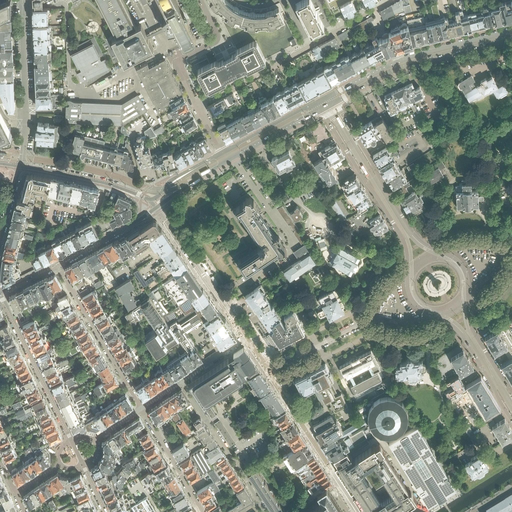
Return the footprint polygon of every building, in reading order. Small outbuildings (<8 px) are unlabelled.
[(0,28),(12,28),(12,18),(11,19),(8,20),(7,17),(11,15),(11,14),(11,10),(11,9),(11,5),(11,4),(11,0),(10,0),(7,0),(6,1),(1,3),(0,3),(0,28)] [(184,16),(183,15),(182,14),(175,0),(32,0),(33,5),(35,5),(35,9),(43,8),(42,0),(97,0),(116,36),(113,38),(113,39),(112,39),(112,40),(124,63),(125,63),(153,49),(153,48),(148,37),(154,34),(159,32),(162,30),(166,28),(167,30),(168,34),(169,34),(169,32),(175,31),(183,46),(184,46),(185,47),(195,42),(195,40),(196,40),(186,20),(185,20),(185,19),(185,18),(184,18),(183,16),(184,16)] [(208,0),(210,2),(217,11),(219,12),(222,14),(222,15),(224,16),(226,17),(232,21),(234,22),(236,23),(244,26),(246,26),(255,27),(258,27),(267,27),(269,26),(278,24),(280,23),(285,20),(284,19),(281,13),(284,11),(279,3),(274,5),(270,7),(267,8),(265,8),(261,9),(260,9),(258,9),(254,9),(252,8),(251,8),(247,7),(243,6),(240,4),(237,3),(236,2),(232,0),(208,0)] [(324,27),(318,15),(318,14),(315,10),(310,0),(303,0),(302,1),(299,2),(300,2),(298,3),(296,4),(302,16),(302,17),(304,21),(305,22),(311,34),(313,32),(313,33),(315,32),(320,29),(322,28),(324,27)] [(326,0),(330,8),(334,7),(335,9),(340,7),(346,4),(351,1),(353,0),(326,0)] [(401,0),(400,0),(391,5),(395,14),(395,16),(399,15),(398,13),(404,11),(401,0)] [(356,9),(353,3),(351,1),(346,4),(352,15),(354,13),(357,12),(356,9)] [(511,7),(510,1),(505,2),(499,3),(499,7),(504,22),(508,21),(508,22),(511,21),(511,20),(511,7)] [(352,15),(346,4),(340,7),(342,9),(344,15),(345,15),(346,17),(349,16),(352,15)] [(382,10),(380,11),(383,19),(388,17),(395,14),(391,5),(382,10)] [(410,5),(403,6),(405,13),(411,11),(410,5)] [(495,24),(491,9),(491,7),(487,8),(486,7),(483,8),(483,11),(487,26),(495,24)] [(504,22),(499,7),(491,9),(495,24),(504,22)] [(48,25),(48,15),(49,15),(50,13),(50,10),(49,8),(43,8),(35,9),(32,9),(33,9),(33,23),(33,26),(48,25)] [(448,35),(444,18),(440,19),(438,8),(432,9),(434,20),(439,38),(448,35)] [(464,32),(459,11),(455,13),(457,19),(458,20),(453,21),(456,34),(464,32)] [(472,30),(468,16),(463,17),(462,16),(463,14),(462,11),(459,11),(464,32),(472,30)] [(487,26),(483,11),(476,12),(479,28),(487,26)] [(479,28),(476,12),(467,15),(468,16),(472,30),(479,28)] [(429,40),(424,17),(423,14),(420,15),(419,15),(418,18),(418,19),(418,18),(416,19),(407,20),(408,25),(413,45),(420,43),(429,40)] [(198,70),(197,71),(198,72),(197,72),(198,74),(206,90),(207,89),(207,91),(209,90),(209,91),(210,90),(226,82),(226,81),(227,81),(226,79),(227,79),(227,78),(244,69),(244,70),(245,70),(246,71),(247,70),(247,71),(252,69),(264,62),(265,61),(265,60),(265,59),(291,46),(292,46),(297,43),(294,38),(285,20),(280,23),(278,24),(269,26),(267,27),(258,27),(255,27),(246,26),(244,26),(236,23),(234,22),(232,21),(226,17),(224,16),(222,15),(220,17),(224,25),(230,37),(232,40),(234,44),(207,58),(208,61),(210,64),(201,68),(198,70)] [(439,38),(434,20),(427,22),(427,21),(428,21),(427,17),(424,17),(429,40),(439,38)] [(456,34),(453,21),(453,20),(449,20),(449,22),(449,23),(447,18),(446,18),(446,17),(445,17),(445,18),(444,18),(448,35),(448,36),(456,34)] [(370,25),(367,19),(358,24),(362,30),(363,31),(364,30),(364,29),(370,25)] [(413,45),(408,25),(407,26),(406,24),(405,23),(402,24),(402,25),(399,26),(404,40),(401,41),(404,48),(410,46),(413,45)] [(52,36),(52,30),(51,31),(51,25),(48,25),(33,26),(33,29),(33,34),(33,36),(34,36),(34,37),(52,36)] [(399,26),(397,26),(395,27),(394,28),(394,30),(388,33),(395,52),(399,51),(399,50),(404,48),(401,41),(404,40),(399,26)] [(12,38),(12,28),(0,28),(0,38),(12,38)] [(349,36),(346,31),(337,35),(340,41),(349,36)] [(386,55),(395,52),(388,33),(386,33),(383,34),(383,35),(382,36),(383,38),(380,39),(380,38),(379,39),(378,40),(386,55)] [(50,50),(50,41),(51,41),(52,41),(52,36),(34,37),(34,42),(34,44),(34,45),(34,48),(34,51),(50,50)] [(386,55),(378,40),(375,36),(374,36),(372,37),(372,38),(372,39),(374,43),(371,45),(370,45),(377,59),(378,59),(386,55)] [(109,68),(105,59),(101,61),(99,57),(100,57),(100,55),(102,53),(94,37),(70,49),(72,54),(78,67),(79,67),(81,71),(77,73),(82,82),(85,80),(109,68)] [(325,54),(339,46),(335,37),(312,49),(314,52),(317,58),(319,57),(324,55),(325,54)] [(0,49),(13,49),(12,38),(0,38),(0,49)] [(371,63),(364,49),(363,49),(362,48),(360,49),(360,51),(356,43),(353,45),(357,52),(365,66),(371,63)] [(377,59),(370,45),(369,46),(368,45),(365,47),(364,48),(364,49),(371,63),(377,59)] [(0,59),(13,59),(13,49),(0,49),(0,59)] [(51,65),(50,50),(34,51),(34,54),(35,60),(35,61),(35,62),(35,63),(35,65),(49,65),(51,65)] [(365,66),(357,52),(356,52),(354,52),(352,53),(352,54),(350,50),(346,52),(348,56),(356,71),(365,66)] [(356,71),(348,56),(345,57),(343,57),(340,58),(340,60),(348,75),(353,72),(357,71),(356,71)] [(163,125),(189,108),(186,102),(186,101),(183,94),(183,93),(182,93),(180,89),(180,88),(178,84),(177,83),(175,79),(175,78),(173,74),(172,74),(170,69),(168,65),(167,64),(168,64),(165,60),(165,59),(165,58),(159,61),(160,62),(157,64),(156,64),(153,66),(152,66),(149,68),(147,63),(137,69),(158,110),(157,110),(163,125)] [(0,67),(13,67),(13,59),(0,59),(0,67)] [(348,75),(340,60),(337,62),(335,61),(332,63),(332,64),(340,80),(340,79),(345,77),(348,75)] [(340,80),(332,64),(329,66),(327,66),(324,67),(324,69),(332,84),(337,81),(340,80)] [(49,72),(49,65),(35,65),(35,66),(35,73),(49,72)] [(332,84),(324,69),(322,65),(316,69),(317,72),(297,83),(306,98),(332,84)] [(15,107),(14,79),(13,67),(0,67),(0,91),(0,92),(0,91),(0,102),(0,103),(3,102),(5,101),(9,109),(9,110),(10,110),(11,111),(13,110),(14,110),(14,109),(15,108),(15,107)] [(52,80),(51,72),(49,72),(35,73),(36,79),(36,80),(52,80)] [(507,91),(503,83),(498,86),(492,77),(487,80),(486,78),(480,81),(479,82),(476,79),(474,80),(471,75),(458,83),(458,85),(459,88),(461,88),(462,88),(468,100),(469,101),(470,101),(475,98),(477,98),(481,96),(482,94),(489,90),(490,91),(494,89),(498,96),(507,91)] [(306,98),(297,83),(296,82),(293,84),(293,86),(289,87),(298,102),(298,103),(301,101),(306,98)] [(424,95),(420,87),(417,88),(416,87),(414,88),(412,84),(412,83),(404,87),(411,101),(418,98),(419,97),(424,95)] [(50,95),(50,90),(51,90),(51,87),(36,88),(36,95),(50,95)] [(298,102),(289,87),(288,87),(285,88),(284,90),(281,92),(289,107),(293,105),(298,102)] [(411,101),(404,87),(393,92),(401,110),(406,108),(406,106),(405,104),(409,102),(410,105),(413,104),(412,103),(411,101)] [(289,107),(281,92),(280,91),(277,93),(276,95),(273,96),(281,111),(284,110),(289,107)] [(401,110),(393,92),(384,96),(385,97),(386,99),(383,100),(387,107),(387,106),(388,107),(389,109),(388,109),(390,112),(391,114),(392,114),(393,114),(394,114),(395,113),(396,112),(398,111),(396,108),(399,107),(400,109),(401,110)] [(238,103),(232,93),(227,96),(232,105),(236,103),(236,104),(238,103)] [(55,104),(55,100),(61,99),(61,94),(50,95),(36,95),(36,98),(36,103),(37,103),(37,106),(37,107),(60,106),(60,104),(55,104)] [(147,110),(138,94),(122,104),(77,101),(74,101),(73,101),(71,100),(70,99),(69,99),(68,99),(67,100),(66,100),(66,101),(65,102),(65,103),(65,104),(66,105),(66,110),(65,121),(81,122),(81,123),(87,123),(95,124),(116,125),(123,125),(147,110)] [(232,105),(227,96),(223,98),(227,107),(228,107),(232,105)] [(281,111),(273,96),(267,100),(270,106),(275,115),(281,111)] [(275,115),(270,106),(267,100),(265,97),(259,101),(261,104),(269,118),(275,115)] [(227,107),(223,98),(218,101),(223,109),(227,107)] [(223,109),(218,101),(213,103),(218,112),(223,109)] [(218,112),(213,103),(207,107),(212,115),(218,112)] [(269,118),(261,104),(258,105),(259,107),(255,109),(262,122),(269,118)] [(262,122),(255,109),(254,107),(253,108),(252,107),(251,108),(250,109),(247,111),(248,111),(256,125),(262,122)] [(178,126),(193,116),(189,108),(163,125),(164,125),(169,131),(178,126)] [(0,141),(12,135),(0,111),(0,141)] [(256,125),(248,111),(243,114),(243,116),(241,117),(248,130),(248,129),(256,125)] [(189,129),(198,123),(193,116),(178,126),(183,133),(184,132),(189,129)] [(248,130),(241,117),(239,118),(238,116),(235,118),(235,120),(234,121),(241,134),(248,130)] [(393,136),(382,118),(379,120),(377,117),(371,121),(357,129),(358,130),(360,135),(362,138),(365,143),(366,144),(366,143),(367,145),(371,142),(372,142),(374,143),(375,142),(376,140),(375,138),(380,135),(380,134),(382,133),(386,140),(393,136)] [(241,134),(234,121),(232,122),(230,120),(225,123),(233,138),(241,134)] [(233,138),(225,123),(225,122),(224,122),(223,122),(223,123),(217,126),(226,142),(233,138)] [(59,135),(59,133),(57,131),(58,125),(49,125),(49,124),(48,124),(39,123),(38,123),(38,124),(38,129),(37,129),(37,130),(36,130),(36,135),(36,136),(37,136),(37,141),(36,141),(36,142),(37,142),(53,144),(54,144),(54,143),(54,141),(56,142),(57,136),(59,135)] [(84,140),(84,138),(83,138),(83,137),(82,136),(81,137),(80,137),(80,135),(81,131),(82,125),(75,124),(72,136),(73,136),(72,137),(74,137),(74,136),(75,137),(72,147),(72,148),(73,148),(73,149),(74,150),(76,151),(76,152),(76,153),(80,154),(84,140)] [(166,133),(162,125),(154,130),(156,133),(157,136),(160,135),(164,134),(166,133)] [(488,141),(486,134),(480,137),(482,143),(488,141)] [(120,165),(124,150),(125,147),(126,143),(128,137),(125,136),(121,149),(119,149),(118,148),(114,163),(115,164),(117,165),(118,164),(120,165)] [(212,150),(204,136),(202,137),(201,136),(197,138),(198,139),(195,140),(203,154),(212,150)] [(87,156),(91,142),(92,138),(90,137),(89,141),(84,140),(80,154),(81,154),(81,156),(83,156),(84,155),(85,156),(87,156)] [(150,151),(149,147),(148,143),(142,145),(140,138),(140,137),(136,138),(137,142),(134,143),(137,152),(138,156),(141,165),(148,163),(153,162),(151,154),(150,151)] [(195,140),(190,143),(190,144),(197,158),(203,154),(195,140)] [(94,158),(97,143),(91,142),(87,156),(88,158),(90,158),(91,157),(94,158)] [(344,155),(337,144),(336,143),(336,144),(335,142),(332,143),(332,142),(329,144),(329,145),(324,148),(329,155),(326,157),(327,158),(326,159),(329,164),(330,164),(332,166),(344,158),(343,156),(344,155)] [(100,160),(104,145),(97,143),(94,158),(95,159),(96,160),(98,159),(100,160)] [(114,163),(118,148),(117,148),(118,146),(119,143),(116,143),(116,146),(115,146),(115,148),(111,147),(107,161),(108,161),(108,163),(110,163),(111,162),(114,163)] [(197,158),(190,144),(185,147),(184,146),(180,148),(182,151),(188,163),(197,158)] [(107,161),(111,147),(104,145),(100,160),(101,159),(101,161),(103,161),(104,160),(105,161),(107,161)] [(393,157),(386,147),(373,155),(373,156),(374,156),(375,159),(377,162),(379,165),(379,166),(392,158),(393,157)] [(332,166),(330,164),(329,164),(326,159),(327,158),(326,157),(329,155),(324,148),(318,152),(322,158),(314,163),(323,177),(324,176),(325,178),(328,183),(337,178),(330,167),(332,166)] [(131,162),(132,157),(129,156),(129,154),(128,153),(128,151),(124,150),(120,165),(120,166),(120,167),(124,167),(124,168),(128,169),(132,170),(132,169),(133,169),(134,166),(133,165),(134,162),(131,162)] [(179,167),(173,155),(172,151),(162,154),(166,166),(167,171),(170,172),(172,171),(173,169),(179,167)] [(188,163),(182,151),(173,155),(179,167),(180,167),(188,163)] [(295,163),(289,151),(283,154),(282,152),(276,155),(277,156),(272,159),(272,160),(271,163),(272,165),(275,165),(278,171),(283,168),(285,170),(292,166),(292,165),(295,163)] [(166,166),(162,154),(158,155),(157,153),(151,154),(153,162),(155,167),(158,166),(158,167),(159,167),(161,166),(161,167),(162,167),(163,168),(164,167),(165,167),(166,166)] [(400,169),(392,158),(379,166),(379,167),(380,167),(382,170),(384,174),(386,177),(386,178),(387,178),(400,169)] [(442,173),(440,170),(445,166),(441,160),(436,164),(438,167),(425,175),(430,183),(443,175),(442,173)] [(418,171),(416,167),(413,163),(406,167),(412,175),(418,171)] [(406,180),(403,174),(405,173),(402,168),(400,170),(400,169),(387,178),(387,179),(389,181),(391,185),(393,187),(393,188),(406,180)] [(313,177),(310,171),(306,173),(307,173),(305,175),(308,180),(313,177)] [(361,183),(356,176),(356,175),(356,176),(355,176),(354,174),(355,173),(354,173),(340,182),(344,189),(344,190),(345,191),(346,191),(346,192),(361,183)] [(34,197),(35,190),(43,192),(43,193),(47,194),(47,193),(51,178),(34,175),(30,174),(30,175),(29,175),(27,174),(27,176),(25,175),(20,193),(19,193),(17,200),(23,202),(22,208),(29,210),(32,211),(33,206),(32,205),(32,202),(33,202),(34,197)] [(295,177),(284,182),(287,187),(297,181),(295,177)] [(70,198),(73,183),(70,183),(70,182),(67,182),(68,182),(67,182),(65,181),(64,181),(61,180),(61,181),(56,180),(56,179),(53,179),(51,178),(47,193),(52,194),(58,195),(63,197),(69,198),(70,198)] [(409,193),(405,187),(415,182),(413,179),(401,186),(403,189),(398,192),(402,197),(409,193)] [(478,195),(478,191),(478,190),(476,190),(472,190),(471,190),(468,191),(468,189),(471,189),(471,188),(471,187),(474,187),(473,184),(471,185),(471,184),(471,183),(471,179),(461,180),(461,183),(459,184),(459,186),(456,186),(455,187),(455,188),(453,190),(453,192),(455,192),(456,192),(456,201),(456,206),(456,207),(458,207),(462,207),(463,207),(472,207),(472,206),(477,206),(479,206),(479,205),(478,205),(478,200),(478,195)] [(80,200),(83,186),(81,185),(80,185),(79,185),(79,184),(78,184),(73,183),(70,198),(75,200),(75,199),(79,200),(79,201),(80,200)] [(367,192),(365,189),(363,187),(361,184),(361,183),(346,192),(345,193),(350,203),(352,202),(367,193),(367,192)] [(96,200),(97,196),(98,195),(97,195),(99,189),(93,188),(89,187),(83,186),(80,200),(89,202),(89,204),(91,204),(91,206),(93,207),(93,205),(95,205),(96,200)] [(424,206),(421,201),(423,200),(420,195),(418,196),(416,193),(415,192),(401,201),(404,205),(403,205),(407,211),(407,210),(410,215),(413,214),(414,216),(416,215),(423,210),(421,208),(424,206)] [(372,203),(371,201),(372,201),(371,200),(367,193),(352,202),(358,212),(372,203)] [(128,206),(131,201),(125,198),(124,198),(119,195),(119,196),(113,209),(114,210),(115,209),(118,211),(125,206),(127,207),(128,206)] [(284,252),(285,251),(286,250),(284,247),(283,248),(280,243),(280,241),(279,240),(277,238),(277,236),(275,236),(274,236),(268,227),(270,226),(267,222),(265,223),(259,214),(258,215),(257,213),(261,211),(253,200),(253,201),(250,197),(249,198),(247,198),(246,200),(244,201),(245,202),(236,208),(235,209),(236,210),(235,211),(237,214),(238,213),(239,214),(240,214),(248,226),(252,232),(259,243),(257,244),(259,247),(237,261),(238,262),(237,263),(239,266),(241,265),(245,273),(246,274),(259,265),(258,264),(260,263),(260,264),(274,255),(275,256),(279,254),(279,255),(281,254),(282,254),(284,253),(284,252)] [(130,217),(129,215),(131,214),(131,207),(128,206),(127,207),(125,206),(118,211),(114,213),(115,216),(116,216),(115,216),(110,219),(111,221),(110,222),(112,226),(119,223),(124,220),(124,221),(130,217)] [(303,216),(300,212),(299,212),(298,211),(301,209),(297,206),(294,209),(296,211),(295,212),(294,211),(290,213),(295,221),(303,216)] [(25,220),(28,210),(29,211),(29,210),(22,208),(22,209),(15,207),(15,208),(14,211),(13,213),(12,216),(12,217),(25,220)] [(108,218),(110,218),(113,216),(112,214),(102,215),(94,217),(95,220),(104,219),(106,223),(109,221),(108,218)] [(388,227),(385,223),(383,218),(382,219),(380,215),(367,222),(371,229),(373,230),(374,229),(374,230),(373,231),(375,233),(376,233),(377,233),(378,233),(381,231),(382,233),(383,233),(387,231),(387,230),(389,230),(387,227),(388,227)] [(25,225),(26,220),(25,220),(12,217),(11,222),(10,225),(24,228),(24,227),(25,225)] [(99,235),(91,221),(89,218),(86,218),(87,220),(88,219),(90,220),(90,221),(89,221),(90,222),(83,225),(90,239),(95,237),(99,235)] [(90,239),(83,225),(80,219),(78,219),(82,226),(75,230),(82,244),(86,241),(90,239)] [(173,246),(162,229),(161,229),(160,228),(161,228),(160,227),(156,222),(153,221),(141,229),(140,228),(139,229),(128,237),(127,236),(136,249),(137,251),(148,243),(155,253),(159,250),(161,253),(173,246)] [(22,235),(24,228),(10,225),(9,228),(8,233),(20,236),(32,239),(33,236),(25,234),(24,235),(22,235)] [(72,249),(65,236),(62,230),(62,229),(60,230),(61,233),(63,236),(60,238),(67,252),(72,249)] [(82,244),(75,230),(70,233),(74,241),(77,246),(82,244)] [(18,244),(20,236),(8,233),(7,238),(6,242),(18,245),(18,244)] [(77,246),(74,241),(70,233),(65,236),(72,249),(77,246)] [(136,249),(127,236),(125,238),(124,237),(123,237),(122,237),(121,238),(120,239),(120,240),(118,241),(118,240),(117,241),(115,241),(114,243),(113,243),(122,256),(123,258),(136,249)] [(67,252),(60,238),(59,237),(55,239),(55,238),(51,240),(60,256),(67,252)] [(18,247),(16,247),(16,245),(18,245),(6,242),(5,244),(4,249),(18,252),(18,247)] [(122,256),(113,243),(113,242),(104,247),(113,260),(113,261),(117,258),(117,259),(122,256)] [(308,252),(312,250),(307,243),(303,245),(294,251),(299,259),(308,252)] [(59,256),(53,245),(46,249),(52,260),(59,256)] [(52,260),(46,249),(44,246),(38,249),(38,251),(45,264),(52,260)] [(163,261),(177,252),(173,246),(161,253),(158,255),(163,261)] [(113,260),(104,247),(97,251),(106,264),(110,270),(111,271),(112,270),(109,266),(107,264),(113,260)] [(357,261),(360,257),(352,253),(340,247),(336,254),(334,253),(333,252),(332,253),(331,253),(331,254),(330,255),(331,256),(331,257),(332,258),(335,259),(332,264),(342,269),(341,272),(344,273),(346,271),(350,274),(353,270),(355,270),(358,264),(357,261)] [(16,259),(18,252),(4,249),(3,254),(3,257),(14,259),(16,259)] [(45,264),(38,251),(33,253),(33,254),(32,254),(30,254),(29,260),(32,260),(32,261),(36,268),(45,264)] [(106,264),(97,251),(86,257),(94,269),(96,267),(97,269),(101,267),(103,268),(106,266),(106,264)] [(147,285),(167,271),(169,269),(169,270),(171,268),(183,260),(178,252),(177,252),(163,261),(154,268),(157,273),(145,281),(138,269),(133,272),(147,294),(151,291),(147,285)] [(284,272),(282,274),(293,289),(314,275),(315,277),(321,273),(318,270),(322,267),(321,265),(316,261),(310,252),(283,270),(284,272)] [(13,271),(14,266),(13,266),(14,259),(3,257),(2,265),(1,274),(1,275),(1,277),(2,282),(2,284),(2,285),(3,285),(6,283),(12,280),(15,278),(15,279),(16,278),(20,276),(17,270),(13,271)] [(95,283),(92,278),(93,278),(90,274),(89,275),(88,273),(94,269),(86,257),(79,261),(89,276),(96,288),(104,284),(101,279),(95,283)] [(171,268),(176,275),(187,267),(188,266),(183,260),(171,268)] [(89,276),(79,261),(72,264),(79,276),(83,273),(86,278),(89,276)] [(79,276),(72,264),(65,268),(72,281),(76,278),(79,282),(81,280),(79,276)] [(149,296),(162,316),(167,313),(178,305),(203,289),(198,282),(187,267),(176,275),(151,291),(147,294),(148,295),(149,296)] [(62,286),(55,274),(47,278),(38,282),(44,295),(45,297),(54,292),(54,291),(54,290),(62,286)] [(131,294),(129,290),(135,286),(133,283),(135,282),(133,279),(131,280),(130,278),(126,280),(116,287),(119,294),(125,290),(128,295),(131,300),(130,301),(133,307),(138,304),(131,294)] [(44,295),(38,282),(23,290),(31,304),(32,303),(34,304),(37,303),(37,300),(37,299),(44,295),(44,296),(44,295)] [(265,295),(263,293),(261,290),(264,289),(261,285),(255,289),(248,293),(245,295),(252,306),(265,296),(266,296),(265,295)] [(82,296),(89,292),(91,291),(90,288),(87,289),(87,288),(79,292),(82,296)] [(195,308),(192,304),(195,303),(197,307),(210,299),(203,289),(178,305),(167,313),(162,316),(165,320),(169,326),(178,319),(174,312),(180,307),(185,315),(195,308)] [(31,304),(23,290),(17,293),(24,307),(31,304)] [(86,303),(98,296),(97,294),(98,294),(96,291),(95,292),(94,290),(82,297),(85,301),(86,303)] [(128,295),(125,290),(119,294),(122,299),(128,295)] [(343,304),(338,296),(334,290),(333,291),(332,290),(319,298),(322,304),(322,305),(324,309),(319,311),(318,313),(319,316),(321,316),(327,313),(330,319),(330,318),(335,316),(339,314),(344,311),(341,305),(343,304)] [(24,307),(17,293),(16,293),(9,297),(16,312),(20,311),(20,310),(19,310),(24,307)] [(71,301),(66,294),(58,299),(61,306),(69,301),(69,302),(71,301)] [(141,302),(139,298),(136,300),(136,299),(135,299),(132,294),(131,294),(138,304),(141,302)] [(131,300),(128,295),(122,299),(125,304),(130,301),(131,300)] [(90,310),(101,302),(98,296),(86,303),(90,310)] [(116,322),(112,324),(115,328),(129,320),(130,319),(132,322),(134,323),(136,322),(136,320),(136,319),(138,317),(139,318),(142,315),(140,313),(143,310),(155,327),(165,320),(162,316),(149,296),(141,302),(138,304),(133,307),(129,310),(127,312),(125,313),(114,320),(116,322)] [(262,310),(271,304),(267,298),(265,296),(252,306),(255,309),(255,310),(256,309),(259,313),(262,310)] [(287,306),(296,300),(295,298),(285,305),(287,306)] [(187,332),(205,320),(218,312),(217,310),(217,309),(214,306),(215,305),(213,303),(212,303),(210,299),(197,307),(195,308),(185,315),(178,319),(169,326),(165,320),(155,327),(158,331),(148,339),(146,339),(145,340),(157,356),(166,349),(165,348),(179,338),(181,341),(179,342),(186,350),(187,350),(188,352),(188,353),(196,364),(203,359),(196,350),(193,345),(195,344),(187,332)] [(61,315),(74,307),(73,306),(72,305),(69,302),(69,301),(61,306),(56,309),(55,309),(53,310),(52,311),(53,311),(55,310),(56,312),(57,312),(59,316),(61,315)] [(103,309),(105,308),(101,302),(90,310),(93,316),(102,310),(104,309),(103,309)] [(263,320),(276,311),(277,310),(278,309),(274,302),(271,304),(262,310),(259,313),(263,320)] [(66,318),(77,311),(74,307),(61,315),(63,319),(66,318)] [(107,315),(106,313),(104,310),(104,309),(102,310),(93,316),(97,322),(107,315)] [(270,334),(267,336),(267,337),(267,338),(271,344),(272,344),(272,345),(273,346),(276,344),(275,342),(276,342),(277,341),(279,345),(280,344),(283,342),(283,343),(290,339),(294,337),(295,337),(297,336),(305,331),(297,318),(296,318),(296,317),(297,317),(292,309),(288,312),(280,317),(267,326),(270,330),(269,330),(272,334),(271,335),(270,335),(270,334)] [(25,317),(24,316),(24,315),(23,315),(21,312),(20,312),(20,311),(16,312),(21,322),(25,320),(25,319),(25,318),(25,317)] [(54,318),(51,311),(47,313),(46,313),(50,321),(54,318)] [(68,325),(80,318),(77,311),(66,318),(68,322),(66,323),(67,326),(68,325)] [(209,330),(224,320),(218,311),(218,312),(205,320),(211,328),(208,330),(209,330)] [(267,326),(280,317),(276,311),(263,320),(267,326)] [(101,328),(111,322),(112,321),(114,320),(113,318),(111,319),(109,314),(107,315),(97,322),(101,328)] [(72,331),(84,324),(80,318),(68,325),(72,331)] [(38,327),(34,319),(23,325),(26,333),(38,327)] [(211,342),(230,328),(225,320),(224,320),(209,330),(211,335),(208,337),(211,342)] [(42,333),(41,330),(45,328),(46,328),(51,325),(49,321),(44,324),(38,327),(26,333),(30,340),(42,333)] [(104,335),(115,328),(112,324),(111,322),(101,328),(104,335)] [(1,333),(10,329),(7,323),(0,326),(0,333),(1,333)] [(511,339),(502,323),(495,327),(496,329),(497,330),(497,331),(493,333),(489,335),(485,337),(485,338),(489,344),(489,345),(491,347),(494,353),(495,354),(495,353),(499,351),(503,349),(503,348),(510,360),(506,362),(502,365),(502,366),(504,369),(505,371),(507,374),(511,370),(511,339)] [(75,338),(88,330),(84,324),(72,331),(71,332),(71,333),(71,334),(72,335),(73,335),(75,338)] [(108,341),(119,334),(121,333),(117,327),(115,328),(104,335),(108,341)] [(232,340),(236,338),(237,338),(236,337),(230,330),(231,329),(230,328),(211,342),(217,350),(220,348),(223,346),(226,344),(232,340)] [(12,334),(10,329),(1,333),(4,338),(12,334)] [(78,345),(92,337),(88,330),(75,338),(76,337),(80,343),(78,345)] [(33,347),(47,339),(45,335),(44,336),(42,333),(30,340),(33,347)] [(16,342),(12,334),(4,338),(0,339),(0,340),(3,347),(4,348),(16,342)] [(121,338),(120,337),(121,337),(119,334),(108,341),(112,347),(122,342),(123,341),(125,339),(124,336),(121,338)] [(84,350),(96,343),(92,337),(78,345),(81,350),(83,349),(84,350)] [(36,353),(50,346),(47,339),(33,347),(36,353)] [(4,356),(20,349),(16,342),(4,348),(3,347),(1,349),(2,351),(2,352),(3,353),(3,354),(4,356)] [(115,353),(125,346),(122,342),(112,347),(115,353)] [(87,358),(100,350),(96,343),(84,350),(88,357),(87,358)] [(56,352),(54,347),(52,348),(50,346),(36,353),(39,360),(56,352)] [(118,358),(131,350),(132,350),(133,350),(135,349),(134,347),(132,348),(131,347),(129,349),(127,346),(125,347),(125,346),(115,353),(118,358)] [(265,379),(262,374),(256,364),(249,355),(244,347),(237,352),(233,354),(234,355),(235,356),(229,360),(228,359),(189,384),(201,403),(204,407),(211,418),(216,415),(208,403),(243,380),(241,378),(246,375),(253,387),(265,379)] [(24,357),(20,349),(4,356),(8,364),(10,363),(11,363),(24,357)] [(92,364),(103,357),(100,350),(87,358),(89,360),(88,362),(89,363),(91,363),(91,364),(92,364)] [(133,357),(136,355),(133,350),(132,350),(131,350),(118,358),(122,364),(131,358),(133,357)] [(360,355),(357,357),(353,359),(350,361),(339,366),(345,378),(347,377),(347,376),(347,377),(348,377),(348,376),(349,375),(354,384),(351,385),(355,393),(381,379),(377,371),(375,373),(374,371),(380,368),(371,350),(360,356),(360,355)] [(188,353),(187,353),(186,351),(180,356),(181,357),(180,358),(188,369),(191,367),(193,366),(196,364),(188,353)] [(473,366),(469,360),(468,357),(467,357),(464,351),(463,351),(451,358),(461,375),(473,367),(473,366)] [(56,360),(54,356),(53,356),(52,354),(56,352),(39,360),(42,366),(56,360)] [(58,366),(70,361),(65,355),(64,356),(65,359),(57,363),(55,360),(56,360),(42,366),(46,373),(58,366)] [(27,363),(24,357),(11,363),(14,369),(27,363)] [(97,369),(107,363),(103,357),(92,364),(94,367),(93,368),(88,371),(90,374),(97,369)] [(188,369),(180,358),(180,357),(174,361),(182,373),(188,369)] [(135,364),(137,363),(137,362),(135,358),(134,359),(132,360),(131,358),(122,364),(125,370),(135,364)] [(424,375),(423,371),(425,371),(426,369),(425,365),(424,364),(423,364),(422,361),(420,361),(420,360),(413,361),(413,360),(411,358),(408,358),(406,361),(406,362),(399,362),(400,365),(396,366),(396,367),(395,368),(395,375),(396,375),(397,376),(397,377),(401,377),(401,378),(407,378),(408,380),(410,382),(410,384),(409,384),(410,386),(417,385),(417,383),(416,383),(416,381),(418,379),(418,377),(421,376),(422,375),(421,375),(424,375)] [(182,373),(174,361),(168,366),(176,377),(182,373)] [(16,375),(29,369),(27,363),(14,369),(16,375)] [(73,366),(72,364),(71,363),(60,369),(58,366),(46,373),(48,379),(61,373),(61,372),(74,366),(73,366)] [(99,376),(111,369),(107,363),(97,369),(99,374),(97,375),(97,377),(99,376)] [(335,396),(328,383),(334,380),(325,363),(321,366),(321,365),(315,368),(310,371),(318,387),(319,387),(324,395),(322,396),(325,403),(326,405),(324,407),(321,408),(310,414),(314,421),(325,414),(330,411),(331,414),(335,412),(335,413),(346,407),(346,408),(347,407),(348,406),(341,393),(335,396)] [(140,370),(136,364),(132,367),(126,371),(128,374),(134,370),(136,369),(137,371),(140,370)] [(176,377),(168,366),(168,367),(163,371),(170,381),(176,377)] [(19,382),(33,375),(29,369),(16,375),(19,381),(19,382)] [(102,382),(114,375),(111,369),(99,376),(102,382)] [(170,381),(163,371),(162,369),(159,370),(158,370),(157,371),(157,372),(155,373),(163,386),(170,381)] [(324,395),(319,387),(318,387),(310,371),(306,373),(307,373),(306,373),(301,376),(295,379),(293,380),(301,395),(303,396),(307,394),(308,394),(312,392),(312,391),(315,390),(323,405),(324,407),(326,405),(325,403),(322,396),(324,395)] [(64,380),(64,379),(61,373),(48,379),(52,385),(64,380)] [(163,386),(155,373),(152,375),(152,376),(149,378),(156,390),(163,386)] [(466,387),(459,375),(458,374),(458,375),(449,380),(450,381),(446,383),(447,385),(448,385),(451,383),(453,386),(444,392),(448,398),(452,404),(457,401),(453,395),(457,392),(466,387)] [(37,384),(33,375),(19,382),(19,381),(18,381),(18,382),(16,383),(17,384),(16,385),(16,386),(17,388),(18,389),(19,391),(20,390),(20,392),(22,391),(22,392),(37,384)] [(67,385),(77,380),(75,378),(74,377),(74,376),(73,375),(72,375),(64,379),(64,380),(52,385),(55,392),(67,386),(67,385)] [(107,389),(116,384),(119,382),(114,375),(102,382),(93,388),(98,395),(103,391),(102,390),(107,387),(107,388),(107,389)] [(156,390),(149,378),(148,377),(147,378),(146,378),(144,379),(144,380),(143,381),(151,394),(156,390)] [(396,383),(393,378),(392,377),(387,379),(392,386),(396,383)] [(484,384),(483,382),(482,382),(480,379),(481,379),(480,378),(468,386),(473,395),(486,387),(484,384)] [(260,396),(260,395),(271,388),(265,379),(253,387),(251,389),(256,397),(256,398),(257,400),(261,397),(260,396)] [(151,394),(143,381),(135,387),(143,400),(151,394)] [(12,403),(40,391),(37,384),(22,392),(22,391),(20,392),(9,397),(12,403)] [(58,398),(70,392),(67,386),(55,392),(58,398)] [(473,395),(471,397),(474,402),(477,401),(480,406),(492,398),(490,394),(489,392),(488,391),(486,387),(473,395)] [(282,427),(292,420),(271,388),(260,395),(260,396),(262,398),(260,399),(269,412),(270,411),(274,417),(272,419),(276,424),(279,423),(282,427)] [(190,402),(182,389),(176,393),(184,406),(190,402)] [(402,430),(407,423),(408,415),(406,408),(402,401),(401,401),(396,397),(395,397),(392,396),(390,393),(388,389),(380,394),(373,397),(370,399),(356,408),(359,414),(360,414),(362,418),(362,419),(343,430),(321,443),(321,444),(322,446),(323,447),(324,448),(343,437),(349,447),(367,436),(362,429),(363,429),(365,432),(370,429),(370,427),(371,426),(373,430),(380,435),(388,436),(396,434),(402,430)] [(30,402),(43,396),(40,391),(12,403),(15,409),(24,405),(30,402)] [(61,404),(75,397),(72,391),(70,392),(58,398),(61,404)] [(184,406),(176,393),(169,397),(178,409),(179,408),(180,409),(181,409),(183,407),(184,406)] [(133,406),(127,396),(126,394),(119,398),(119,399),(127,410),(133,406)] [(67,418),(86,408),(88,407),(86,404),(78,407),(75,402),(81,398),(79,395),(75,397),(61,404),(67,418)] [(27,412),(33,409),(46,403),(43,396),(30,402),(32,406),(31,407),(32,408),(26,410),(24,405),(15,409),(18,416),(27,412)] [(191,430),(178,409),(169,397),(163,402),(172,416),(185,435),(191,430)] [(497,407),(496,404),(496,403),(494,401),(494,402),(492,398),(480,406),(485,415),(482,416),(487,423),(493,420),(490,415),(488,415),(487,414),(497,408),(498,407),(497,407)] [(127,410),(119,399),(113,403),(120,415),(127,410)] [(120,415),(113,403),(113,402),(106,407),(114,419),(120,415)] [(172,416),(163,402),(160,403),(156,406),(165,420),(166,419),(167,420),(169,418),(169,417),(172,416)] [(36,415),(49,409),(46,403),(33,409),(36,415)] [(165,420),(156,406),(152,409),(149,411),(150,411),(156,422),(158,425),(165,420)] [(77,420),(83,417),(82,414),(89,410),(88,407),(86,408),(67,418),(70,424),(77,420)] [(114,419),(106,407),(104,408),(103,408),(102,408),(101,410),(100,411),(99,411),(108,423),(114,419)] [(39,421),(52,415),(49,409),(36,415),(39,421)] [(203,423),(198,415),(195,411),(193,412),(191,409),(189,410),(191,413),(189,414),(197,426),(203,423)] [(108,423),(99,411),(98,411),(97,411),(96,412),(96,413),(95,413),(96,414),(93,416),(94,417),(94,418),(101,427),(108,423)] [(317,431),(335,420),(331,414),(313,425),(317,431)] [(55,422),(52,415),(39,421),(38,422),(41,429),(55,422)] [(86,426),(85,424),(83,421),(85,420),(83,417),(77,420),(70,424),(74,431),(80,428),(81,429),(82,429),(85,428),(86,426)] [(145,427),(144,425),(143,424),(143,423),(139,417),(132,422),(141,436),(147,431),(147,430),(146,429),(145,428),(145,427)] [(101,427),(94,418),(85,424),(86,426),(87,429),(91,430),(93,430),(95,431),(97,430),(98,429),(98,430),(101,427)] [(496,433),(509,425),(505,419),(505,418),(504,419),(495,424),(493,420),(487,423),(490,429),(493,428),(496,433)] [(343,430),(336,419),(335,420),(317,431),(316,431),(316,432),(316,433),(318,436),(318,437),(317,437),(317,438),(321,443),(343,430)] [(234,443),(219,420),(214,423),(230,447),(234,443)] [(283,433),(295,425),(292,420),(282,427),(280,428),(283,433)] [(58,429),(55,422),(41,429),(41,430),(42,432),(43,432),(44,435),(58,429)] [(141,436),(132,422),(125,427),(129,435),(134,432),(137,438),(139,437),(141,436)] [(194,429),(196,433),(206,427),(203,423),(197,426),(194,429)] [(172,430),(169,425),(164,429),(161,424),(158,426),(163,433),(164,435),(172,430)] [(282,439),(298,429),(295,425),(283,433),(284,436),(281,438),(282,439)] [(445,470),(432,450),(429,445),(424,437),(422,433),(417,425),(410,429),(388,442),(421,495),(428,506),(431,505),(435,502),(438,500),(439,502),(440,501),(444,498),(447,497),(446,495),(449,494),(453,491),(456,489),(447,475),(445,470)] [(478,441),(473,432),(468,425),(465,427),(475,443),(478,441)] [(511,430),(510,428),(511,428),(510,427),(509,425),(496,433),(502,442),(511,436),(511,430)] [(132,440),(129,435),(125,427),(121,430),(127,442),(128,443),(132,440)] [(200,438),(209,432),(206,427),(196,433),(200,438)] [(62,437),(58,429),(44,435),(41,437),(43,440),(45,439),(47,444),(50,442),(50,443),(51,442),(55,440),(57,439),(62,437)] [(287,445),(302,435),(298,429),(282,439),(284,442),(279,445),(281,448),(287,445)] [(127,442),(121,430),(115,434),(121,444),(124,442),(125,443),(127,442)] [(151,437),(148,431),(147,431),(141,436),(139,437),(142,443),(151,437)] [(205,442),(213,437),(209,432),(200,438),(203,443),(205,442)] [(0,444),(12,439),(9,433),(8,434),(0,437),(0,444)] [(117,447),(121,444),(115,434),(109,438),(118,456),(121,454),(117,447)] [(314,454),(310,448),(309,446),(302,435),(287,445),(289,448),(283,452),(293,465),(294,467),(295,466),(314,454)] [(144,450),(155,443),(151,437),(142,443),(140,444),(144,450)] [(205,453),(206,452),(217,444),(218,444),(213,437),(205,442),(207,444),(202,447),(205,453)] [(346,448),(349,447),(343,437),(324,448),(330,458),(333,456),(334,457),(335,456),(339,454),(340,453),(341,452),(342,452),(346,449),(347,449),(346,448)] [(120,459),(118,456),(109,438),(104,441),(103,443),(104,445),(104,448),(113,449),(117,456),(118,458),(120,462),(130,467),(132,465),(129,458),(122,462),(120,459)] [(13,446),(16,444),(15,444),(16,442),(15,441),(14,440),(13,439),(12,439),(0,444),(0,448),(1,451),(12,445),(13,446)] [(172,449),(181,444),(178,440),(176,441),(176,442),(170,446),(172,449)] [(175,454),(188,446),(190,444),(187,440),(181,444),(172,449),(175,454)] [(159,450),(158,449),(155,443),(144,450),(148,457),(159,450)] [(409,492),(401,478),(383,452),(384,451),(379,443),(375,446),(374,445),(353,458),(350,454),(348,451),(347,449),(346,449),(342,452),(341,452),(340,453),(339,454),(335,456),(334,457),(335,459),(337,462),(338,463),(335,466),(351,490),(355,488),(354,489),(354,490),(355,491),(356,491),(357,491),(353,494),(364,511),(372,511),(374,511),(375,511),(397,511),(399,511),(400,511),(417,501),(410,491),(409,492)] [(210,462),(223,453),(219,446),(218,446),(217,444),(206,452),(208,456),(206,457),(210,462)] [(4,456),(15,450),(13,446),(12,445),(1,451),(4,456)] [(43,467),(34,446),(32,447),(31,445),(24,451),(29,459),(37,471),(43,467)] [(48,464),(40,446),(38,447),(37,445),(34,446),(43,467),(48,464)] [(50,462),(50,454),(44,445),(43,445),(40,446),(48,464),(50,462)] [(178,459),(189,451),(191,450),(188,446),(175,454),(178,459)] [(117,456),(113,449),(104,448),(103,453),(110,455),(117,460),(116,459),(116,458),(117,456)] [(213,467),(212,467),(210,462),(206,457),(200,448),(190,455),(180,461),(179,461),(180,461),(179,461),(181,463),(186,472),(188,476),(191,481),(191,480),(213,467)] [(16,455),(17,455),(15,450),(4,456),(6,461),(11,458),(16,456),(16,455)] [(145,465),(162,456),(159,450),(148,457),(149,460),(149,461),(148,461),(148,462),(141,466),(142,467),(145,465)] [(117,460),(110,455),(103,453),(102,458),(113,466),(114,466),(115,464),(117,460)] [(223,453),(210,462),(212,467),(213,466),(213,467),(226,458),(224,453),(223,453)] [(298,470),(316,457),(314,454),(295,466),(294,467),(296,471),(298,470)] [(488,467),(487,465),(486,464),(486,463),(486,462),(482,456),(481,456),(481,455),(480,455),(479,454),(471,459),(471,460),(464,465),(472,477),(473,476),(474,477),(477,476),(479,476),(484,473),(485,471),(488,469),(487,467),(488,467)] [(137,461),(134,455),(129,458),(132,465),(133,465),(137,463),(136,461),(137,461)] [(149,472),(166,463),(162,456),(145,465),(149,472)] [(300,473),(319,461),(316,457),(298,470),(300,473)] [(113,466),(102,458),(100,461),(100,462),(101,463),(103,468),(104,468),(105,468),(106,470),(109,468),(112,470),(112,469),(114,466),(113,466)] [(132,469),(130,467),(120,462),(118,458),(116,459),(117,460),(120,465),(121,466),(129,472),(132,469)] [(221,468),(229,462),(226,458),(213,467),(214,468),(216,471),(217,470),(216,467),(218,465),(219,465),(221,468)] [(37,471),(29,459),(25,462),(23,463),(31,475),(37,471)] [(141,467),(142,467),(141,466),(139,461),(138,462),(133,465),(136,471),(138,470),(138,469),(141,468),(141,467)] [(301,478),(321,465),(319,461),(300,473),(298,474),(301,478)] [(224,472),(232,467),(229,462),(221,468),(217,470),(216,471),(218,475),(221,474),(219,471),(221,470),(222,469),(224,472)] [(31,475),(23,463),(17,468),(25,479),(31,475)] [(105,471),(105,470),(103,468),(101,463),(91,468),(95,476),(105,471)] [(153,488),(152,485),(153,484),(152,482),(151,481),(154,479),(159,476),(162,482),(174,476),(170,469),(166,463),(149,472),(147,473),(141,477),(148,490),(151,489),(153,488)] [(129,472),(121,466),(120,468),(119,466),(118,467),(116,465),(115,464),(114,466),(126,476),(129,472)] [(304,482),(324,469),(321,465),(301,478),(303,482),(304,482)] [(126,476),(114,466),(116,469),(118,471),(116,472),(116,471),(115,472),(124,480),(124,479),(126,476)] [(25,479),(17,468),(15,467),(12,470),(12,471),(11,471),(17,484),(18,484),(25,479)] [(227,477),(235,471),(232,467),(224,472),(221,474),(218,475),(220,478),(222,480),(223,479),(222,476),(224,474),(225,474),(227,477)] [(124,480),(115,472),(114,471),(114,470),(112,469),(112,470),(109,468),(106,470),(105,470),(105,471),(105,472),(109,469),(112,474),(115,478),(116,479),(116,478),(117,479),(116,480),(120,486),(123,483),(122,482),(124,480)] [(220,478),(218,475),(216,471),(214,468),(207,472),(208,473),(214,481),(220,478)] [(271,490),(257,468),(248,474),(262,496),(271,490)] [(308,485),(327,473),(324,469),(304,482),(307,486),(308,485)] [(108,477),(105,472),(105,471),(95,476),(98,482),(108,477)] [(230,482),(238,476),(235,471),(227,477),(223,479),(222,480),(222,481),(225,485),(227,484),(225,481),(227,479),(228,480),(229,480),(230,482)] [(67,486),(64,482),(63,481),(67,480),(65,476),(62,475),(61,475),(58,473),(52,477),(63,494),(64,495),(69,492),(68,490),(69,490),(67,486)] [(311,490),(330,478),(327,473),(308,485),(311,490)] [(67,486),(82,478),(80,474),(74,477),(71,479),(70,476),(68,477),(65,476),(67,480),(63,481),(64,482),(67,486)] [(165,488),(177,481),(174,476),(162,482),(159,484),(160,487),(164,485),(165,488)] [(233,486),(241,481),(238,476),(230,482),(227,484),(225,485),(228,490),(230,488),(228,486),(230,484),(231,485),(233,486)] [(63,494),(52,477),(46,481),(54,493),(57,490),(60,496),(63,494)] [(101,489),(113,483),(116,482),(114,478),(109,480),(108,477),(98,482),(101,489)] [(71,489),(84,482),(82,478),(67,486),(69,490),(71,489)] [(220,489),(217,484),(222,481),(222,480),(220,478),(214,481),(197,491),(202,500),(202,499),(214,493),(214,492),(218,490),(220,489)] [(317,492),(327,486),(332,482),(330,478),(311,490),(314,495),(317,492)] [(54,493),(46,481),(41,484),(48,496),(54,493)] [(169,494),(181,487),(177,481),(165,488),(161,490),(163,493),(167,490),(169,494)] [(237,491),(245,486),(241,481),(233,486),(230,488),(228,490),(229,492),(231,494),(233,493),(231,490),(233,489),(235,492),(237,491)] [(88,489),(84,482),(71,489),(74,495),(88,489)] [(125,501),(122,494),(120,495),(118,491),(115,493),(113,488),(115,487),(113,483),(101,489),(104,495),(112,511),(121,511),(129,509),(131,507),(130,506),(131,505),(135,503),(134,500),(132,498),(125,501)] [(50,500),(48,496),(41,484),(35,489),(41,500),(47,498),(48,501),(51,507),(52,507),(53,510),(57,507),(56,506),(54,507),(54,506),(56,505),(53,499),(50,500)] [(253,499),(250,494),(245,486),(237,491),(242,499),(234,503),(238,509),(250,502),(251,502),(252,502),(252,501),(253,501),(254,500),(253,499)] [(342,511),(330,492),(327,486),(317,492),(322,500),(319,502),(319,503),(305,511),(342,511)] [(172,500),(185,493),(181,487),(169,494),(171,498),(171,499),(172,500)] [(42,501),(41,500),(35,489),(29,492),(36,504),(36,505),(42,501)] [(91,495),(88,489),(74,495),(74,496),(75,495),(78,501),(91,495)] [(11,497),(9,493),(7,490),(0,493),(0,500),(1,500),(2,502),(7,500),(7,499),(11,497)] [(221,494),(218,490),(214,492),(214,493),(202,499),(205,504),(216,497),(221,494)] [(284,511),(285,511),(271,490),(262,496),(272,511),(284,511)] [(36,504),(29,492),(23,496),(24,497),(29,507),(30,510),(32,509),(30,506),(31,505),(33,507),(36,504)] [(176,507),(188,500),(187,497),(185,493),(172,500),(172,501),(174,504),(175,505),(176,507)] [(89,511),(97,508),(94,502),(91,495),(78,501),(73,504),(75,509),(70,511),(89,511)] [(195,511),(192,506),(191,507),(181,511),(156,511),(147,496),(145,497),(144,495),(140,497),(141,499),(138,501),(137,498),(134,500),(135,503),(131,505),(135,511),(195,511)] [(296,511),(314,499),(312,496),(311,496),(291,509),(291,510),(292,511),(292,510),(294,508),(296,511)] [(0,508),(1,511),(13,502),(11,497),(7,499),(7,500),(2,502),(0,502),(0,508)] [(208,510),(218,503),(219,502),(216,497),(205,504),(208,510)] [(181,511),(191,507),(192,506),(188,500),(176,507),(166,511),(181,511)] [(511,511),(511,501),(510,503),(505,506),(495,511),(511,511)] [(17,511),(13,503),(13,502),(1,511),(0,511),(1,511),(0,511),(17,511)] [(219,511),(223,510),(221,507),(218,503),(208,510),(209,511),(219,511)] [(232,511),(238,509),(234,503),(223,510),(219,511),(232,511)]
